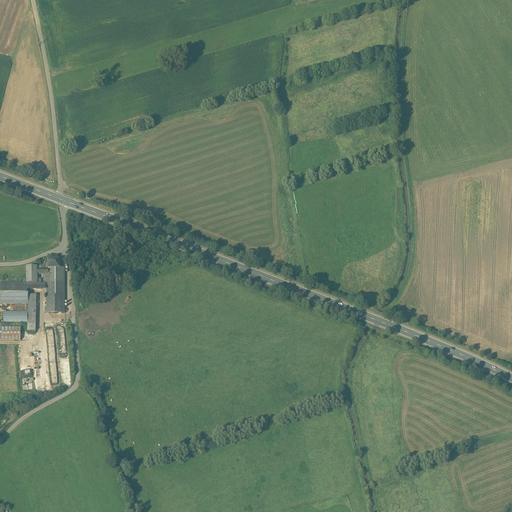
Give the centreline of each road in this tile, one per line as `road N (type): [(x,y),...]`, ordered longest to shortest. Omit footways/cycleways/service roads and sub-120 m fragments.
road 1 (primary): [(61,199),(511,378)]
road 2 (track): [(58,157),(383,59)]
road 3 (residential): [(66,245),(78,381),(0,442)]
road 4 (residential): [(34,0),(61,199)]
road 5 (track): [(60,182),(188,236)]
